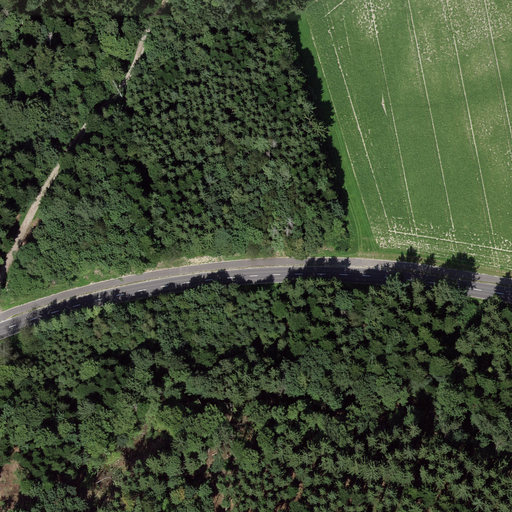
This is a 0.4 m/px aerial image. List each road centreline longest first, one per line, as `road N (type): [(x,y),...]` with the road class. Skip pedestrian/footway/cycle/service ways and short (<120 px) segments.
road 1 (tertiary): [(0,331),(140,290),(221,278),(337,276),(511,298)]
road 2 (track): [(0,286),(24,225),(77,137),(121,90),(151,25)]
